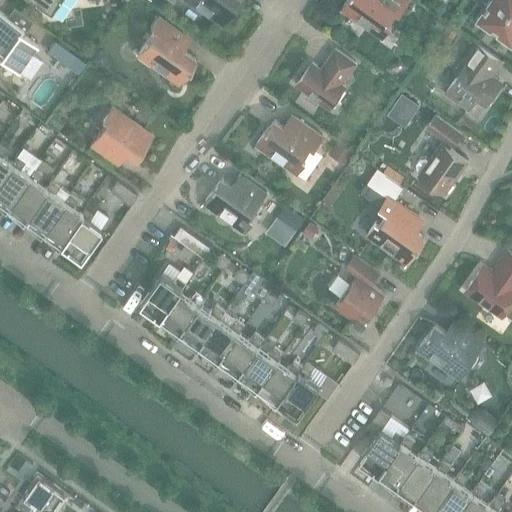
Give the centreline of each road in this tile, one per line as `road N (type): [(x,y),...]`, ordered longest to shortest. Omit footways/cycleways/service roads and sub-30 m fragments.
road 1 (residential): [(297,468),(463,231),(511,134)]
road 2 (residential): [(75,309),(296,0)]
road 3 (residential): [(297,468),(75,309)]
road 4 (residential): [(164,511),(6,401)]
